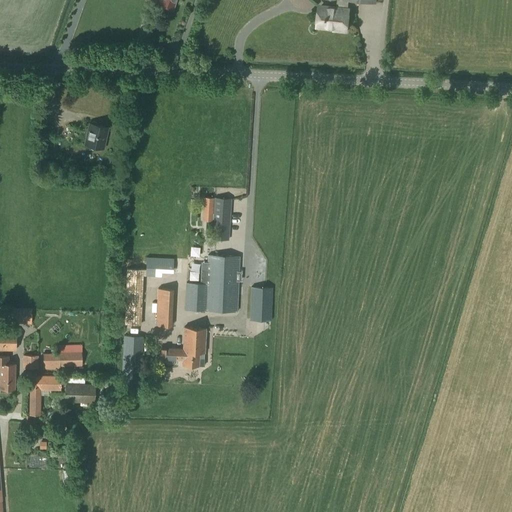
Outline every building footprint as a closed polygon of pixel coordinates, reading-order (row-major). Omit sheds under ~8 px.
[(175,0),(160,0),(158,6),(172,10),(175,0)] [(347,1),(348,1),(375,3),(375,0),(336,0),(336,10),(319,8),(317,27),(341,29),(341,31),(345,32),(347,11),(347,1)] [(91,124),(89,124),(84,145),(103,149),(108,128),(97,125),(98,124),(96,123),(93,122),(91,123),(91,124)] [(40,145),(39,157),(47,157),(48,146),(40,145)] [(108,167),(114,168),(116,159),(110,157),(108,167)] [(45,163),(45,171),(57,170),(57,162),(45,163)] [(213,197),(204,197),(203,214),(212,214),(213,197)] [(212,239),(228,240),(231,199),(214,197),(212,239)] [(195,255),(196,245),(186,244),(185,254),(195,255)] [(141,255),(141,272),(167,272),(167,255),(141,255)] [(208,255),(206,283),(186,282),(185,310),(237,312),(240,256),(208,255)] [(139,321),(139,264),(125,264),(124,321),(139,321)] [(185,268),(184,278),(194,278),(194,268),(185,268)] [(250,320),(269,321),(271,321),(272,288),(251,287),(250,320)] [(173,289),(158,288),(156,326),(172,326),(173,289)] [(9,305),(9,312),(16,312),(15,320),(27,320),(28,305),(9,305)] [(182,360),(182,366),(200,366),(200,358),(204,358),(205,328),(184,327),(183,348),(159,347),(158,359),(182,360)] [(0,330),(0,349),(16,350),(16,331),(0,330)] [(121,397),(141,397),(144,335),(123,335),(121,397)] [(59,346),(59,352),(43,352),(43,368),(59,368),(59,365),(82,365),(81,345),(59,346)] [(0,389),(15,389),(16,364),(9,364),(9,355),(0,354),(0,389)] [(23,355),(23,368),(38,368),(38,355),(23,355)] [(36,401),(36,396),(40,396),(41,390),(61,390),(61,376),(30,375),(30,415),(40,415),(40,401),(36,401)] [(96,384),(65,384),(65,402),(95,403),(96,384)]
